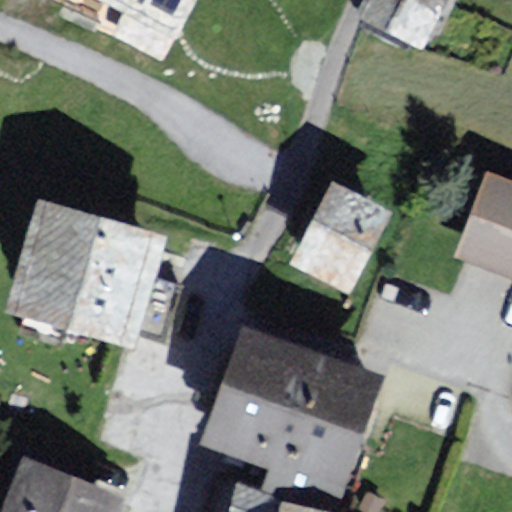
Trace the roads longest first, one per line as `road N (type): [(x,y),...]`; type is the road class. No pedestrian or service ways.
road 1 (residential): [(282,169),(277,209),(191,369),(173,425),(161,511)]
road 2 (residential): [(0,25),(118,79),(232,156),(282,169)]
road 3 (residential): [(282,169),(306,133),(359,0)]
